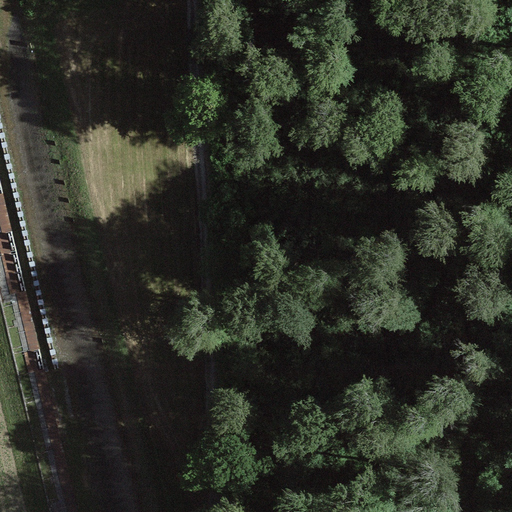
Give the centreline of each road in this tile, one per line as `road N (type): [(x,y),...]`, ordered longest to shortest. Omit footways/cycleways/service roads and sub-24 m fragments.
road 1 (track): [(9,0),(128,511)]
road 2 (track): [(193,0),(212,511)]
